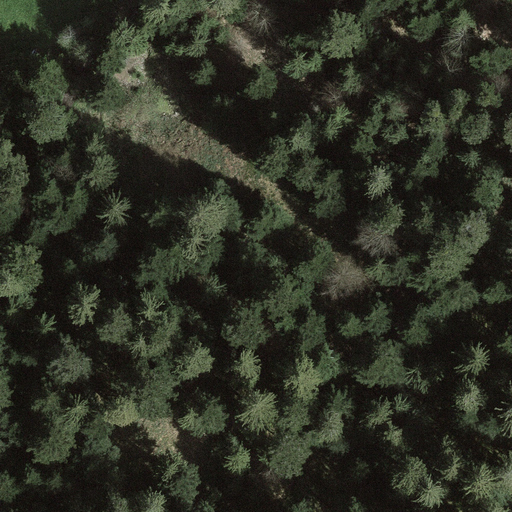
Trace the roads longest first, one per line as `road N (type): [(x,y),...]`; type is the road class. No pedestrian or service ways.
road 1 (track): [(0,230),(95,41),(138,0)]
road 2 (track): [(511,76),(291,0)]
